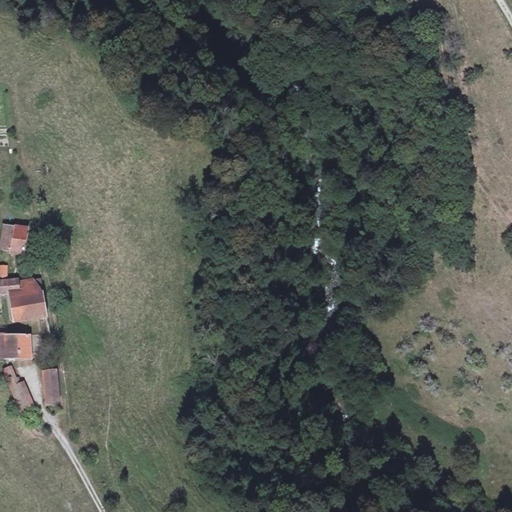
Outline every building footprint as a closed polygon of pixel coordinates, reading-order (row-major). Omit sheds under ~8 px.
[(11,238),(27,241),(30,221),(15,218),(11,238)] [(0,280),(0,290),(12,289),(13,313),(34,313),(35,318),(49,315),(46,288),(38,288),(37,279),(19,279),(19,278),(0,280)] [(0,346),(9,347),(9,330),(0,329),(0,346)] [(32,331),(9,330),(9,347),(32,347),(32,331)] [(60,368),(43,370),(46,403),(63,401),(60,368)] [(0,376),(19,410),(33,402),(23,385),(16,387),(8,369),(0,373),(0,376)]
